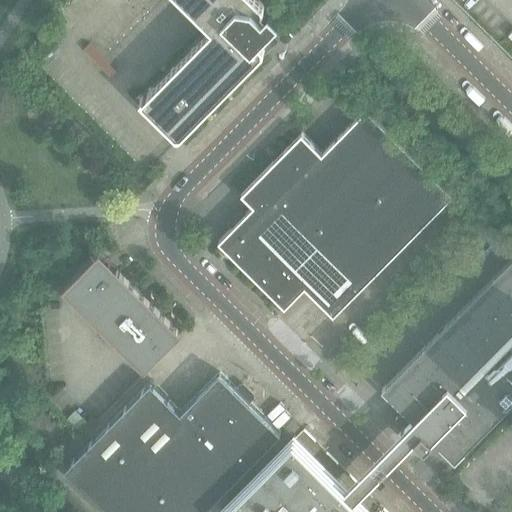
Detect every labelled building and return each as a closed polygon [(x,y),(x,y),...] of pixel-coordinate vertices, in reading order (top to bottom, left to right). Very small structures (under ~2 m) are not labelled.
[(182,0),(211,28),(143,97),(142,96),(140,99),(175,134),(176,135),(177,135),(178,135),(179,135),(180,135),(263,52),(264,51),(264,50),(264,49),(264,48),(264,47),(263,46),(263,45),(273,35),(268,31),(279,21),(268,11),(265,14),(262,11),(263,11),(263,10),(264,9),(264,8),(264,7),(264,6),(263,5),(257,0),(182,0)] [(232,226),(218,240),(284,306),(305,286),(313,294),(333,314),(437,209),(453,194),(366,107),(366,108),(353,121),(335,139),(322,152),(302,132),(301,132),(241,193),(253,205),(249,209),(246,212),(232,226)] [(374,458),(346,486),(356,497),(385,469),(415,438),(425,447),(433,439),(455,461),(481,434),(511,402),(511,257),(382,389),(395,401),(403,410),(407,413),(412,419),(374,458)] [(100,267),(86,281),(89,283),(76,296),(144,364),(178,330),(117,270),(110,277),(100,267)] [(65,468),(109,511),(200,511),(280,432),(248,400),(251,396),(251,394),(243,385),(240,385),(237,389),(219,372),(180,411),(150,381),(65,468)] [(294,435),(218,511),(371,511),(356,497),(346,486),(294,435)]
